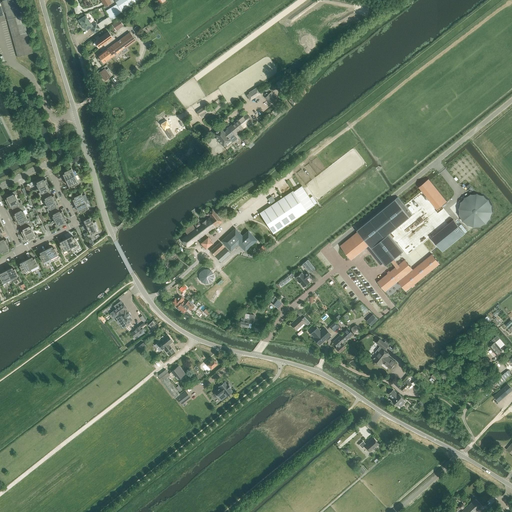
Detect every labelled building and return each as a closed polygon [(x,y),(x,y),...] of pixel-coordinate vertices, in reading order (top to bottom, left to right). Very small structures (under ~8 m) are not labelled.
[(5,12),(17,57),(33,53),(22,16),(17,0),(4,0),(2,1),(0,2),(2,6),(0,6),(0,16),(4,15),(3,12),(5,12)] [(123,10),(137,0),(115,0),(114,1),(117,4),(105,11),(109,18),(111,20),(116,17),(115,16),(124,10),(123,10)] [(93,25),(86,15),(79,20),(85,31),(91,27),(94,33),(100,29),(96,23),(93,25)] [(117,30),(122,26),(117,20),(112,24),(117,30)] [(94,41),(99,48),(113,38),(108,31),(99,38),(98,36),(95,38),(96,40),(94,41)] [(127,50),(126,47),(136,40),(130,32),(98,55),(104,63),(121,50),(123,53),(127,50)] [(134,65),(133,63),(136,61),(133,57),(120,66),(124,71),(127,69),(127,68),(130,65),(131,67),(134,65)] [(111,76),(108,72),(110,70),(108,68),(106,70),(105,68),(99,72),(105,80),(111,76)] [(250,100),(262,93),(258,87),(246,94),(250,100)] [(275,99),(273,97),(275,95),(271,92),(265,97),(270,103),(275,99)] [(199,116),(206,111),(204,108),(197,112),(199,116)] [(234,135),(250,122),(252,120),(246,113),(226,129),(227,129),(224,132),(221,128),(213,134),(223,146),(231,140),(229,138),(234,134),(234,135)] [(167,120),(161,124),(170,139),(174,136),(172,133),(168,128),(170,126),(167,120)] [(75,176),(71,169),(64,172),(65,173),(63,174),(66,180),(75,176)] [(78,183),(75,176),(66,180),(69,186),(71,185),(72,186),(78,183)] [(48,183),(46,179),(44,180),(43,177),(33,182),(34,185),(36,184),(38,188),(48,183)] [(429,179),(419,187),(437,210),(447,201),(429,179)] [(50,192),(48,188),(50,187),(48,183),(38,188),(40,192),(39,193),(40,197),(50,192)] [(302,186),(293,191),(306,211),(314,205),(302,186)] [(17,199),(15,195),(17,194),(15,191),(5,196),(7,198),(5,199),(7,204),(17,199)] [(273,234),(307,212),(306,211),(293,191),(284,196),(259,213),(273,234)] [(56,199),(54,195),(52,196),(50,192),(40,197),(42,201),(44,200),(46,204),(56,199)] [(84,201),(81,194),(81,193),(74,197),(75,198),(73,199),(76,205),(84,201)] [(83,195),(89,207),(92,206),(86,194),(83,195)] [(358,231),(340,246),(352,260),(366,248),(381,265),(384,263),(386,266),(391,261),(396,267),(390,272),(389,271),(387,272),(388,273),(377,282),(385,292),(398,281),(406,291),(412,287),(413,288),(415,285),(415,284),(440,264),(432,254),(413,269),(405,259),(398,265),(394,259),(404,251),(390,234),(413,215),(398,197),(357,230),(358,231)] [(23,206),(21,202),(19,203),(17,199),(7,204),(9,208),(11,207),(13,211),(23,206)] [(58,208),(56,204),(58,204),(56,199),(46,204),(48,208),(47,209),(49,213),(58,208)] [(88,208),(84,201),(76,205),(79,211),(81,210),(82,211),(88,208)] [(25,215),(23,211),(25,210),(23,206),(13,211),(15,215),(13,215),(15,220),(25,215)] [(64,215),(62,211),(60,212),(58,208),(49,213),(51,217),(52,216),(54,220),(64,215)] [(188,247),(214,228),(222,222),(212,209),(208,212),(210,215),(211,217),(202,223),(202,224),(200,225),(197,221),(194,224),(197,228),(195,229),(192,225),(184,231),(187,235),(182,239),(188,247)] [(31,222),(29,218),(27,219),(25,215),(15,220),(17,224),(19,223),(21,227),(31,222)] [(66,224),(64,221),(66,220),(64,215),(54,220),(56,224),(55,225),(56,228),(66,224)] [(96,231),(92,224),(93,223),(92,221),(90,218),(84,221),(87,226),(90,234),(96,231)] [(454,220),(431,238),(443,252),(465,234),(454,220)] [(33,231),(31,227),(33,226),(31,222),(21,227),(22,228),(23,231),(21,231),(23,236),(33,231)] [(228,248),(236,241),(245,251),(257,240),(248,230),(242,236),(235,228),(231,232),(232,232),(221,241),(228,248)] [(38,237),(37,234),(35,235),(33,231),(23,236),(25,240),(27,239),(28,242),(38,237)] [(0,247),(8,243),(6,239),(4,240),(3,236),(0,237),(0,247)] [(78,244),(74,238),(73,239),(72,236),(66,239),(70,248),(78,244)] [(208,237),(201,243),(205,248),(212,243),(208,237)] [(70,248),(66,239),(60,242),(61,245),(60,245),(63,252),(70,248)] [(220,242),(210,251),(215,255),(224,247),(220,242)] [(9,250),(9,248),(10,247),(8,243),(0,247),(0,251),(0,252),(0,255),(0,256),(10,251),(9,250)] [(266,250),(263,245),(258,249),(262,253),(266,250)] [(58,255),(55,249),(53,249),(52,247),(46,250),(50,258),(58,255)] [(224,247),(215,255),(216,256),(215,256),(221,262),(231,253),(224,247)] [(50,258),(46,250),(40,253),(41,255),(40,256),(43,262),(50,258)] [(38,265),(35,259),(33,260),(32,257),(26,260),(30,269),(38,265)] [(30,269),(26,260),(20,263),(21,266),(20,266),(23,273),(30,269)] [(208,268),(207,267),(205,267),(204,268),(203,268),(202,269),(201,270),(200,271),(199,272),(198,273),(198,274),(198,275),(197,277),(198,278),(198,279),(199,281),(199,282),(200,283),(201,284),(202,285),(203,285),(205,285),(206,286),(207,286),(209,285),(210,285),(211,284),(212,284),(213,283),(214,282),(215,280),(215,279),(216,278),(216,276),(216,275),(215,274),(215,272),(214,271),(213,270),(212,269),(211,268),(210,268),(208,268)] [(18,276),(15,269),(13,270),(12,268),(6,271),(10,279),(18,276)] [(10,279),(6,271),(0,273),(1,276),(0,276),(0,277),(3,283),(10,279)] [(309,282),(307,279),(310,276),(311,276),(307,272),(304,275),(302,273),(301,272),(295,277),(295,278),(296,278),(298,281),(300,284),(303,287),(309,282)] [(375,292),(371,295),(377,303),(381,299),(375,292)] [(173,297),(171,300),(173,301),(171,303),(177,307),(182,302),(184,299),(179,295),(176,299),(176,298),(175,298),(173,297)] [(182,302),(177,307),(183,313),(188,308),(190,311),(194,306),(188,301),(187,302),(184,300),(182,302)] [(113,311),(110,313),(111,314),(110,315),(112,317),(112,316),(113,317),(115,316),(116,315),(119,313),(119,314),(121,318),(120,318),(122,322),(123,321),(126,324),(132,320),(130,316),(128,313),(127,313),(125,310),(124,310),(124,309),(126,308),(123,304),(113,311)] [(239,325),(248,327),(249,323),(253,324),(255,316),(245,313),(244,318),(241,317),(240,320),(239,325)] [(372,326),(378,319),(373,314),(367,321),(372,326)] [(296,330),(305,322),(307,325),(310,323),(304,317),(302,319),(299,316),(290,324),(296,330)] [(335,322),(330,327),(334,331),(339,327),(335,322)] [(136,329),(131,333),(136,339),(138,337),(137,335),(143,331),(140,326),(136,329)] [(319,345),(331,334),(325,328),(320,332),(317,328),(311,333),(314,337),(313,338),(319,345)] [(346,329),(333,342),(337,347),(335,348),(339,352),(345,347),(341,343),(343,342),(344,342),(345,341),(351,335),(353,334),(348,328),(347,328),(347,329),(346,329)] [(162,349),(164,348),(169,355),(174,351),(169,344),(173,341),(167,334),(163,337),(162,336),(159,339),(160,340),(157,342),(162,349)] [(500,348),(505,344),(497,335),(492,340),(494,343),(493,343),(494,343),(489,347),(492,351),(493,350),(497,355),(502,351),(500,348)] [(389,354),(384,350),(388,346),(390,343),(386,340),(384,343),(380,339),(377,343),(382,348),(373,360),(380,366),(383,363),(390,369),(395,362),(388,356),(389,354)] [(209,371),(217,364),(217,362),(216,361),(215,361),(213,359),(210,361),(209,361),(203,366),(202,367),(205,370),(206,372),(204,373),(206,375),(210,372),(209,371)] [(185,374),(179,366),(171,371),(175,376),(175,375),(178,379),(185,374)] [(162,381),(170,375),(166,370),(158,376),(162,381)] [(505,380),(511,375),(508,370),(502,375),(505,380)] [(414,385),(418,380),(412,374),(408,378),(414,385)] [(399,387),(399,388),(401,390),(401,389),(404,391),(409,386),(410,386),(412,384),(409,381),(408,381),(407,380),(401,386),(399,387)] [(230,388),(231,387),(228,384),(227,385),(224,381),(218,386),(219,387),(214,392),(218,397),(224,393),(227,396),(233,391),(230,388)] [(506,386),(494,396),(499,401),(510,392),(507,388),(506,386)] [(489,396),(494,391),(491,388),(486,392),(489,396)] [(405,399),(399,394),(397,396),(395,393),(396,392),(393,389),(389,394),(391,397),(392,397),(394,399),(392,401),(398,406),(399,406),(404,400),(405,399)] [(180,396),(177,398),(179,401),(182,398),(185,401),(189,397),(185,392),(180,396)] [(375,447),(379,444),(373,437),(365,444),(363,441),(359,445),(362,448),(364,446),(370,452),(373,449),(374,450),(376,448),(375,447)] [(469,511),(475,511),(482,506),(476,499),(466,509),(469,511)]
